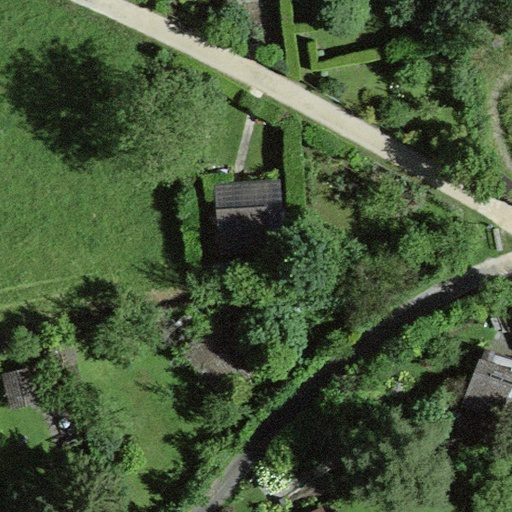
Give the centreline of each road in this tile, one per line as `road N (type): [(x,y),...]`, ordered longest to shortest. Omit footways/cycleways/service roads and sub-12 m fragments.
road 1 (track): [(511,221),(202,43),(106,0)]
road 2 (track): [(211,511),(369,313),(511,263)]
